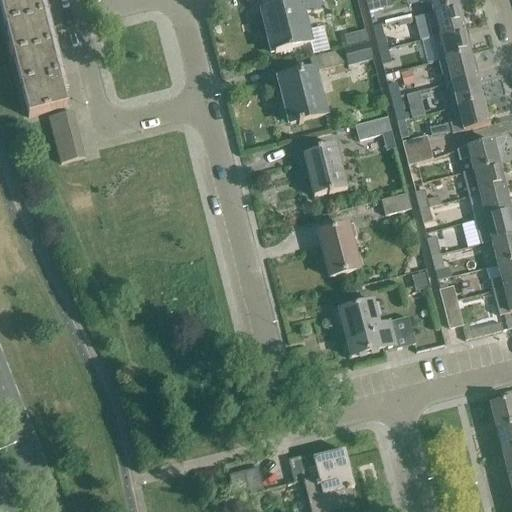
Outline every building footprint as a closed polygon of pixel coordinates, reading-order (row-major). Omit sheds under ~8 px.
[(0,0),(0,1),(30,117),(45,114),(67,108),(39,0),(0,0)] [(306,0),(310,14),(324,10),(321,0),(306,0)] [(378,0),(365,0),(367,6),(369,15),(381,12),(379,3),(378,0)] [(429,1),(432,13),(457,7),(455,0),(418,0),(420,4),(429,1)] [(292,48),(311,43),(301,3),(261,13),(268,39),(271,39),(275,56),(292,51),(292,48)] [(426,15),(432,39),(463,31),(457,7),(432,13),(426,15)] [(432,39),(438,63),(469,55),(463,31),(432,39)] [(375,38),(378,53),(387,51),(383,36),(375,38)] [(343,52),(347,69),(372,63),(369,46),(343,52)] [(387,51),(378,53),(381,66),(390,63),(387,51)] [(438,63),(444,86),(475,78),(469,55),(438,63)] [(383,71),(385,77),(398,73),(396,68),(383,71)] [(303,124),(325,118),(313,72),(279,81),(283,96),(281,98),(283,106),(285,107),(290,127),(298,125),(299,127),(304,126),(303,124)] [(398,73),(385,77),(387,84),(399,80),(398,73)] [(481,102),(475,78),(444,86),(450,110),(453,110),(481,102)] [(387,86),(390,100),(399,98),(395,83),(387,86)] [(443,88),(408,92),(410,115),(429,113),(427,96),(443,94),(443,88)] [(390,100),(396,124),(405,121),(408,121),(406,114),(403,114),(399,98),(390,100)] [(481,102),(453,110),(456,123),(449,125),(452,135),(488,126),(481,102)] [(49,120),(52,131),(75,125),(72,114),(49,120)] [(357,128),(360,143),(393,135),(389,120),(357,128)] [(405,121),(396,124),(400,140),(409,137),(405,121)] [(52,131),(55,143),(78,137),(75,125),(52,131)] [(55,143),(58,155),(81,148),(78,137),(55,143)] [(401,143),(404,155),(429,149),(426,137),(401,143)] [(469,159),(472,172),(498,165),(492,141),(466,148),(457,152),(459,162),(469,159)] [(329,197),(348,193),(336,145),(317,150),(318,153),(298,158),(302,172),(306,171),(313,199),(329,195),(329,197)] [(81,148),(58,155),(61,166),(84,160),(81,148)] [(429,149),(404,155),(408,168),(432,161),(429,149)] [(462,174),(468,198),(504,189),(498,165),(472,172),(462,174)] [(409,171),(412,188),(422,185),(418,169),(409,171)] [(468,198),(474,221),(510,212),(504,189),(468,198)] [(414,193),(418,210),(427,208),(439,205),(437,198),(425,201),(423,191),(414,193)] [(382,203),(385,218),(412,212),(408,196),(382,203)] [(431,222),(427,208),(418,210),(422,224),(431,222)] [(490,242),(491,243),(511,237),(511,221),(510,212),(474,221),(480,245),(490,242)] [(351,242),(357,240),(354,227),(318,236),(329,279),(358,272),(351,242)] [(511,237),(491,243),(496,267),(511,262),(511,237)] [(426,240),(430,258),(439,255),(435,238),(426,240)] [(439,255),(430,258),(434,272),(443,269),(439,255)] [(511,262),(496,267),(502,290),(511,287),(511,262)] [(511,287),(502,290),(492,292),(498,317),(504,315),(508,332),(511,330),(511,287)] [(439,292),(443,305),(455,302),(452,288),(439,292)] [(455,302),(443,305),(449,330),(461,326),(455,302)] [(407,320),(378,327),(372,304),(338,313),(350,359),(394,348),(395,351),(414,347),(407,320)] [(501,325),(471,332),(469,325),(462,327),(466,341),(503,332),(501,325)] [(511,399),(487,406),(494,430),(511,425),(511,399)] [(511,425),(494,430),(500,453),(511,450),(511,425)] [(304,483),(310,511),(338,511),(355,508),(350,489),(354,488),(345,452),(331,455),(330,450),(289,461),(294,485),(304,483)] [(511,450),(500,453),(506,477),(511,475),(511,450)] [(229,476),(235,499),(264,492),(258,469),(229,476)]
